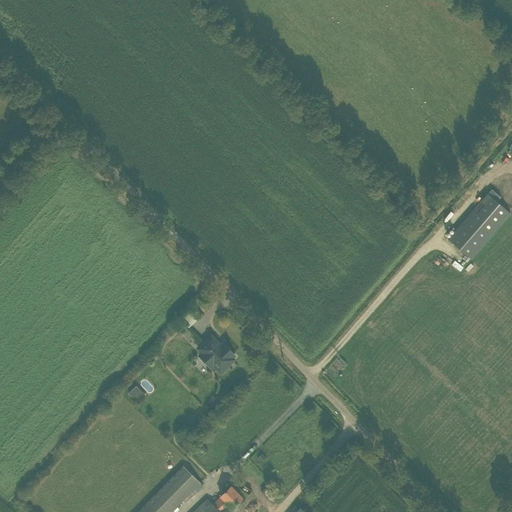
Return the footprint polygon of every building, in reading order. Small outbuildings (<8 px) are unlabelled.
[(487,194),(448,239),(471,259),(510,214),(487,194)] [(189,340),(193,336),(186,328),(182,333),(189,340)] [(221,372),(233,360),(231,358),(234,355),(224,344),(221,346),(211,336),(198,349),(202,353),(199,356),(210,367),(213,364),(221,372)] [(135,384),(128,392),(140,403),(147,395),(135,384)] [(203,485),(200,483),(183,466),(147,503),(155,511),(170,511),(194,489),(197,492),(203,485)] [(208,499),(194,511),(223,511),(228,507),(230,509),(242,498),(231,486),(219,498),(220,499),(213,505),(208,499)] [(155,511),(147,503),(137,511),(155,511)]
